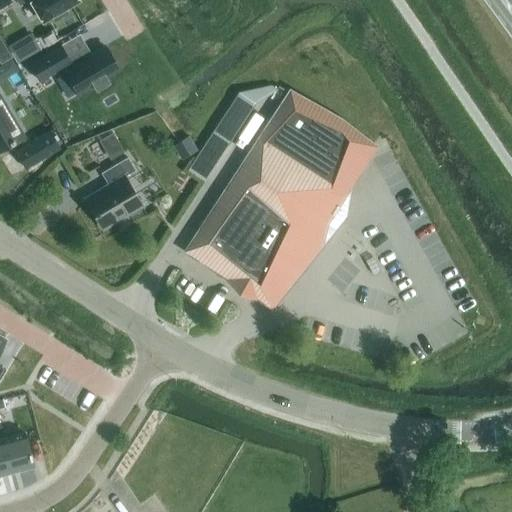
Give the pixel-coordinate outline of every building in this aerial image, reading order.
[(9,0),(0,0),(0,9),(11,2),(9,0)] [(64,9),(78,1),(77,0),(15,0),(18,5),(26,0),(29,0),(42,22),(52,16),(54,20),(66,13),(64,9)] [(34,26),(10,40),(21,59),(45,45),(34,26)] [(105,47),(66,70),(81,94),(93,87),(96,91),(109,83),(107,78),(119,71),(105,47)] [(56,48),(25,66),(36,84),(67,65),(56,48)] [(11,56),(8,51),(0,56),(0,62),(0,63),(11,56)] [(6,70),(13,73),(19,69),(13,60),(3,65),(6,70)] [(225,193),(190,247),(273,302),(374,146),(290,92),(264,133),(225,193)] [(0,149),(22,137),(0,99),(0,149)] [(241,123),(216,163),(221,166),(213,179),(223,186),(238,163),(232,159),(251,129),(241,123)] [(49,132),(15,153),(25,168),(59,147),(49,132)] [(211,133),(194,158),(211,169),(228,143),(211,133)] [(408,134),(398,139),(409,161),(419,156),(408,134)] [(172,146),(181,161),(197,150),(188,136),(180,141),(172,146)] [(374,146),(273,302),(190,247),(182,258),(270,312),(347,217),(352,186),(377,149),(374,146)] [(141,206),(133,193),(124,177),(135,171),(127,158),(101,173),(108,186),(85,199),(102,229),(141,206)] [(187,170),(204,180),(211,169),(194,158),(187,170)] [(409,170),(386,182),(402,211),(425,199),(409,170)] [(23,433),(1,439),(10,473),(33,467),(23,433)] [(1,439),(0,439),(0,476),(10,473),(1,439)]
